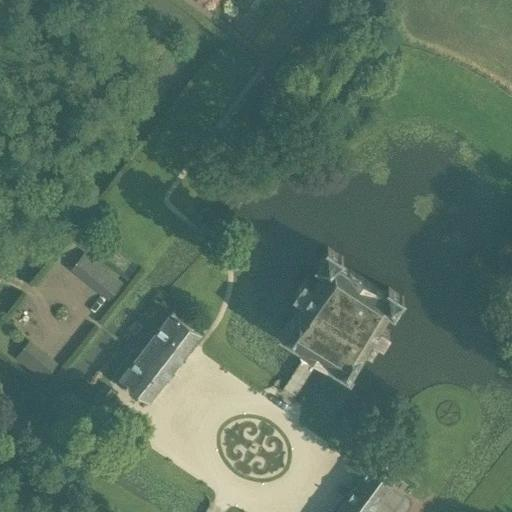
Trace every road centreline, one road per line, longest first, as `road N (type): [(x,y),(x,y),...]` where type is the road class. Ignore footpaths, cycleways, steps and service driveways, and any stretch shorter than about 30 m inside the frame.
road 1 (track): [(0,260),(43,180),(30,0)]
road 2 (unknown): [(216,510),(228,497),(345,466)]
